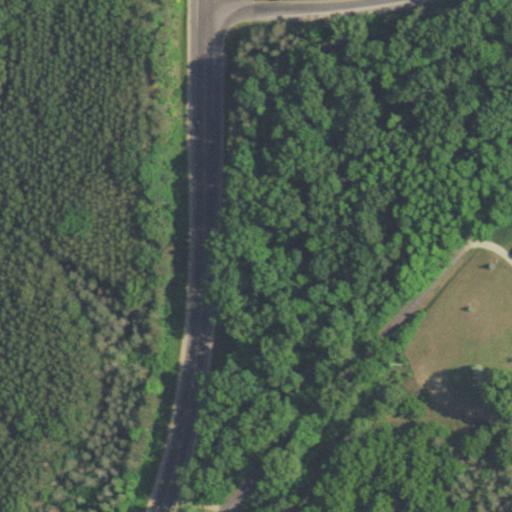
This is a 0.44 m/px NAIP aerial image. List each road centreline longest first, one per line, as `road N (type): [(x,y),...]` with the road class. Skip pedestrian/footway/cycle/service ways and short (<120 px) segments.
road 1 (tertiary): [(161,511),(197,336),(201,132)]
road 2 (tertiary): [(201,132),(200,0)]
